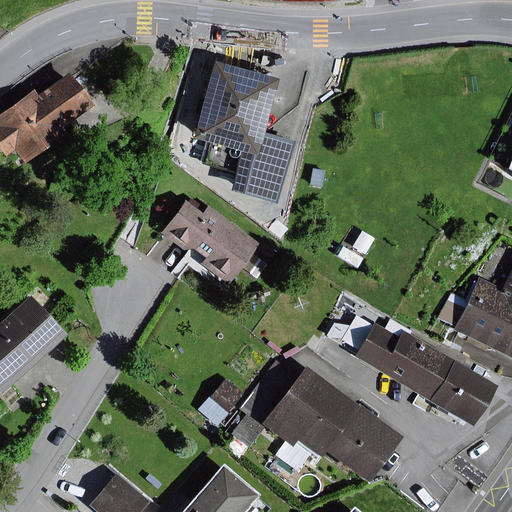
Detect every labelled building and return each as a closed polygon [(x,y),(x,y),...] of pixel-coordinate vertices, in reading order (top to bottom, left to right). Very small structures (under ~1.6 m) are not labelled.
[(263,56),(264,48),(203,42),(202,49),(263,56)] [(273,204),(290,142),(259,133),(274,79),(211,62),(190,139),(238,152),(227,191),(273,204)] [(88,107),(66,75),(35,97),(30,91),(0,111),(0,155),(1,157),(9,151),(19,165),(62,134),(58,128),(88,107)] [(198,164),(175,145),(168,154),(192,172),(198,164)] [(511,146),(501,169),(511,174),(511,146)] [(311,153),(302,151),(288,210),(298,212),(311,153)] [(324,171),(311,169),(307,186),(320,189),(324,171)] [(199,214),(181,201),(157,234),(180,251),(191,249),(203,259),(198,264),(225,284),(255,244),(205,206),(199,214)] [(373,238),(360,230),(350,248),(363,255),(373,238)] [(361,259),(341,247),(335,257),(355,269),(361,259)] [(265,265),(251,255),(241,269),(255,279),(265,265)] [(464,302),(448,294),(436,319),(451,326),(449,331),(511,362),(511,267),(501,290),(476,278),(464,302)] [(0,329),(0,384),(11,396),(76,334),(37,294),(0,329)] [(383,329),(373,322),(371,326),(355,316),(348,326),(332,324),(324,337),(341,339),(340,341),(356,351),(352,357),(427,402),(450,363),(407,335),(409,332),(389,319),(383,329)] [(294,377),(273,361),(237,410),(242,414),(227,435),(231,438),(223,449),(235,458),(244,447),(246,449),(262,427),(282,442),(272,455),(294,472),(309,453),(316,459),(321,452),(364,484),(399,437),(356,405),(355,407),(302,367),(294,377)] [(490,387),(450,363),(427,402),(467,426),(490,387)] [(242,394),(224,379),(199,408),(217,424),(242,394)] [(239,511),(253,496),(217,465),(177,511),(239,511)] [(105,511),(141,511),(154,498),(120,469),(92,501),(105,511)]
